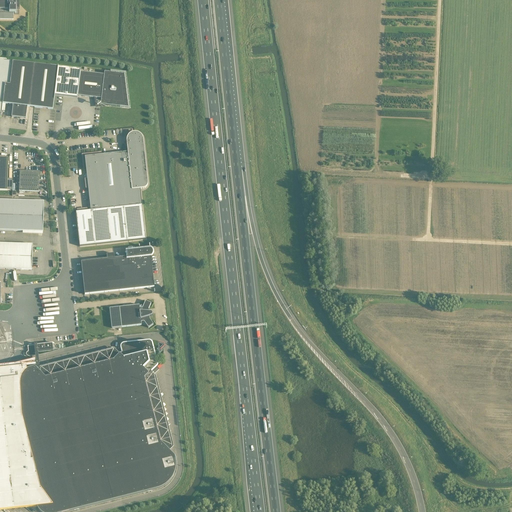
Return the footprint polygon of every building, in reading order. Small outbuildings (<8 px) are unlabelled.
[(19,0),(0,0),(0,19),(13,20),(13,12),(17,13),(17,10),(20,10),(19,0)] [(54,100),(55,95),(54,95),(58,67),(0,59),(0,115),(1,115),(3,104),(13,105),(12,117),(26,119),(27,106),(53,110),(54,100)] [(54,95),(55,95),(77,98),(78,96),(100,98),(101,105),(129,108),(125,74),(105,72),(104,75),(81,72),(81,69),(58,67),(54,95)] [(147,185),(148,184),(148,183),(147,173),(143,140),(143,138),(142,137),(141,136),(141,135),(140,134),(139,133),(138,133),(137,133),(135,132),(134,132),(133,132),(132,133),(131,133),(129,134),(129,135),(128,136),(127,138),(127,139),(126,141),(126,142),(128,152),(101,155),(101,152),(82,154),(83,171),(86,170),(91,211),(76,212),(80,247),(146,239),(140,189),(143,189),(144,188),(145,188),(146,188),(146,187),(147,186),(147,185)] [(0,190),(7,191),(8,158),(0,157),(0,190)] [(20,171),(19,191),(39,192),(40,172),(20,171)] [(0,199),(0,229),(43,231),(44,200),(0,199)] [(0,267),(32,269),(33,243),(0,242),(0,267)] [(85,294),(140,288),(154,287),(151,255),(152,254),(152,253),(152,252),(152,251),(152,250),(151,249),(150,248),(127,251),(128,257),(114,258),(114,254),(106,255),(107,259),(81,262),(85,294)] [(139,305),(109,308),(112,328),(141,325),(141,322),(144,322),(148,328),(153,324),(150,319),(149,316),(150,316),(151,316),(152,315),(152,314),(152,313),(151,312),(150,312),(149,312),(149,309),(151,303),(145,301),(142,308),(140,308),(139,305)] [(158,365),(158,364),(154,350),(153,344),(152,343),(152,342),(151,342),(151,341),(150,341),(149,340),(143,341),(126,343),(125,343),(123,343),(122,344),(121,344),(120,345),(120,347),(121,352),(120,354),(119,354),(114,348),(83,356),(40,367),(40,373),(40,372),(38,359),(38,352),(53,350),(52,343),(27,346),(28,352),(27,352),(26,353),(26,354),(26,355),(27,356),(28,356),(29,356),(35,356),(35,360),(36,369),(32,365),(0,368),(0,511),(37,508),(38,509),(39,511),(40,511),(67,511),(113,501),(157,489),(160,488),(162,487),(164,486),(167,484),(168,482),(171,480),(172,478),(173,476),(174,475),(174,473),(174,472),(175,470),(176,467),(176,465),(175,462),(175,458),(174,457),(169,451),(173,447),(155,376),(151,372),(155,368),(157,366),(158,365)]
